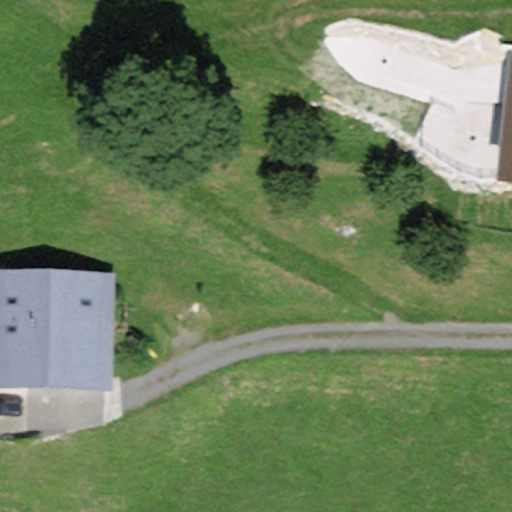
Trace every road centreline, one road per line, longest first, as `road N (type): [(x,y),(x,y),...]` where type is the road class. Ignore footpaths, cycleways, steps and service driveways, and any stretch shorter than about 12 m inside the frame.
road 1 (track): [(436,339),(156,159),(23,48),(203,33),(397,0)]
road 2 (track): [(511,161),(293,140),(146,97),(23,48)]
